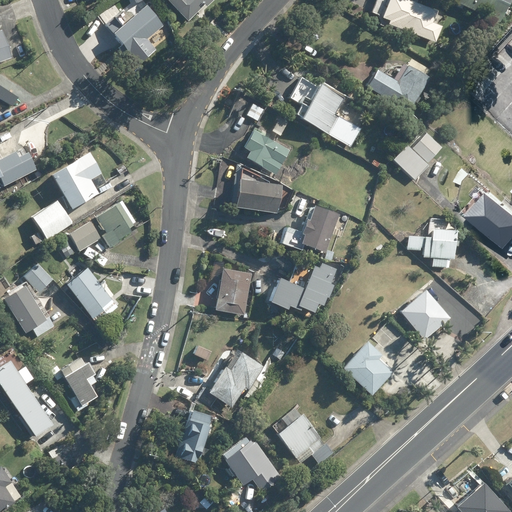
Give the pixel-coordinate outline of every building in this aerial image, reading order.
[(165,0),(187,21),(196,12),(199,14),(213,0),(165,0)] [(390,25),(435,42),(442,26),(433,22),(437,11),(408,0),(389,0),(380,25),(389,28),(390,25)] [(456,0),(455,2),(499,23),(509,0),(456,0)] [(138,44),(152,33),(135,14),(112,34),(129,55),(139,46),(138,44)] [(449,45),(442,42),(440,48),(447,51),(449,45)] [(426,76),(430,70),(411,59),(407,66),(402,64),(401,66),(399,66),(395,66),(392,67),(390,69),(387,71),(385,74),(378,70),(368,87),(408,112),(429,78),(426,76)] [(290,97),(302,105),(297,114),(302,117),(301,119),(351,147),(361,129),(334,114),(345,95),(321,81),(318,86),(301,77),(290,97)] [(253,104),(247,115),(258,121),(264,110),(253,104)] [(280,118),(272,131),(280,136),(288,122),(280,118)] [(251,152),(247,159),(275,175),(289,151),(254,130),(244,148),(251,152)] [(407,145),(394,159),(416,179),(428,165),(427,164),(441,147),(426,134),(412,149),(407,145)] [(0,190),(35,173),(28,157),(26,158),(24,152),(0,163),(0,190)] [(452,155),(442,167),(450,173),(460,162),(452,155)] [(99,195),(90,182),(102,175),(89,156),(52,179),(73,212),(99,195)] [(462,166),(452,181),(461,186),(470,170),(462,166)] [(283,185),(240,179),(236,207),(277,213),(281,199),(283,185)] [(511,239),(511,204),(494,188),(472,212),(507,245),(511,239)] [(45,240),(46,239),(70,223),(55,201),(30,218),(45,240)] [(134,226),(133,224),(135,222),(122,202),(97,218),(107,234),(102,237),(109,249),(119,242),(118,241),(130,233),(128,230),(134,226)] [(287,227),(281,243),(302,250),(303,245),(325,253),(340,214),(315,205),(309,220),(307,219),(302,233),(287,227)] [(90,224),(70,237),(80,254),(100,241),(90,224)] [(433,258),(432,267),(446,268),(447,259),(455,260),(457,231),(433,229),(432,237),(409,236),(407,249),(420,250),(420,248),(424,248),(423,257),(433,258)] [(280,277),(272,299),(301,311),(306,300),(320,306),(335,268),(322,263),(320,270),(314,267),(307,286),(294,281),(294,282),(280,277)] [(37,265),(22,278),(37,295),(52,282),(37,265)] [(244,316),(244,317),(248,318),(249,314),(245,313),(251,274),(222,269),(215,311),(244,316)] [(66,288),(91,319),(112,302),(110,300),(113,298),(104,287),(102,289),(87,271),(66,288)] [(3,302),(25,336),(32,332),(37,339),(54,328),(49,321),(46,323),(39,312),(42,310),(35,299),(32,301),(24,288),(3,302)] [(426,290),(400,312),(425,340),(450,318),(426,290)] [(270,300),(265,313),(274,317),(280,304),(270,300)] [(212,343),(196,336),(193,342),(209,350),(212,343)] [(343,368),(372,395),(392,373),(379,360),(382,356),(368,342),(343,368)] [(209,351),(194,345),(190,355),(204,361),(209,351)] [(29,379),(11,355),(6,348),(0,351),(0,393),(31,437),(48,425),(20,385),(29,379)] [(203,387),(196,399),(211,408),(216,398),(233,408),(245,387),(249,389),(262,367),(236,351),(226,367),(224,366),(209,390),(203,387)] [(60,374),(75,399),(70,402),(76,413),(97,400),(90,388),(96,385),(93,380),(95,379),(87,367),(84,369),(80,362),(60,374)] [(265,364),(246,396),(255,402),(274,369),(265,364)] [(287,427),(278,434),(296,458),(301,454),(304,458),(312,452),(314,455),(325,447),(319,439),(320,438),(303,413),(300,415),(295,409),(282,418),(287,427)] [(190,422),(188,421),(176,457),(199,464),(211,428),(209,427),(212,416),(193,410),(190,422)] [(231,467),(227,469),(233,476),(234,475),(242,486),(252,479),(261,491),(281,477),(255,441),(252,443),(251,441),(249,442),(246,437),(222,455),(231,467)] [(79,459),(71,446),(50,460),(55,467),(56,466),(60,463),(64,468),(79,459)] [(4,489),(9,485),(0,471),(0,511),(13,504),(4,489)] [(511,477),(502,485),(511,496),(511,477)] [(505,511),(508,510),(482,481),(455,505),(461,511),(505,511)] [(250,511),(260,502),(243,486),(226,504),(234,511),(250,511)] [(214,502),(207,494),(197,504),(204,511),(214,502)]
